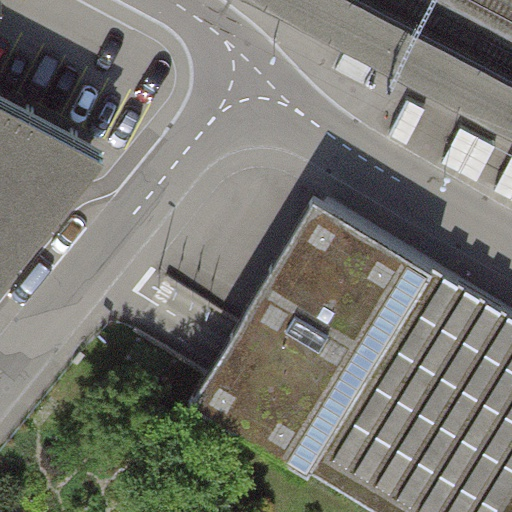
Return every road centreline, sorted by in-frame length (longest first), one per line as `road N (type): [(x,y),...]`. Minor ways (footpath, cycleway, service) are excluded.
road 1 (residential): [(249,84),(0,387)]
road 2 (residential): [(511,241),(249,84)]
